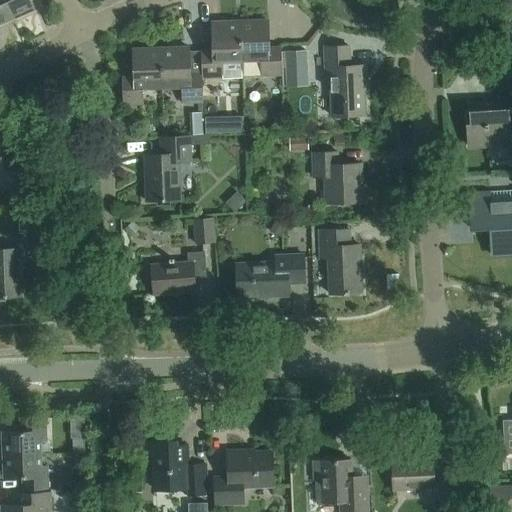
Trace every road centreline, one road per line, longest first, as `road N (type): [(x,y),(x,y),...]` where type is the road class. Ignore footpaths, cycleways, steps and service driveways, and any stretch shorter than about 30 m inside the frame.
road 1 (tertiary): [(0,370),(289,363),(441,346)]
road 2 (residential): [(441,346),(420,55),(433,13)]
road 3 (residential): [(110,209),(105,102),(81,35)]
